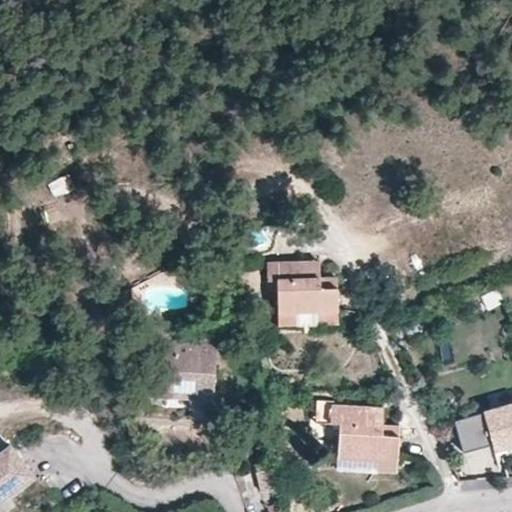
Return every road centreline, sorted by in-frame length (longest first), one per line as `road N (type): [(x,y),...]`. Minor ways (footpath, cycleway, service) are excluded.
road 1 (unknown): [(485,502),(362,253)]
road 2 (unknown): [(228,511),(199,489),(125,466),(65,433)]
